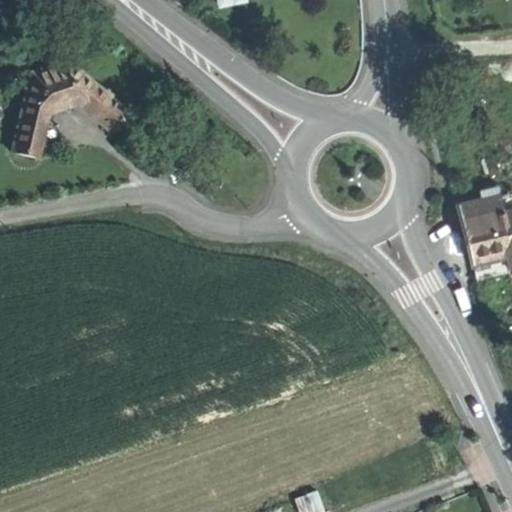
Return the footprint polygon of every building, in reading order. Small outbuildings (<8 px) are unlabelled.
[(68,62),(32,73),(14,153),(41,159),(49,113),(61,109),(75,103),(111,134),(129,115),(68,62)] [(497,183),(482,187),(485,194),(499,191),(497,183)] [(511,187),(499,191),(503,210),(511,208),(511,187)] [(485,194),(458,200),(465,229),(471,255),(511,245),(511,208),(503,210),(499,191),(485,194)] [(511,245),(471,255),(475,273),(495,276),(504,274),(503,270),(511,267),(511,245)] [(326,511),(319,490),(294,498),(299,511),(326,511)]
